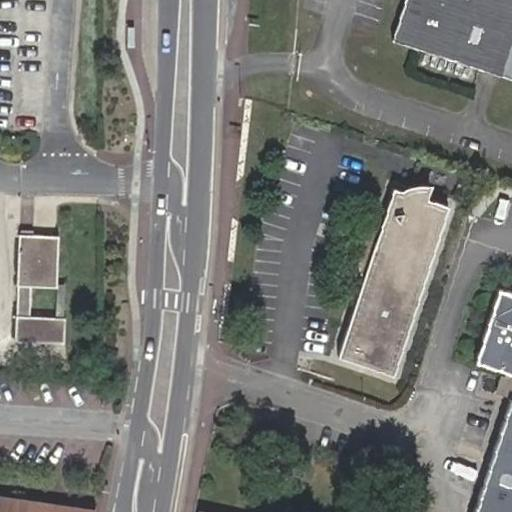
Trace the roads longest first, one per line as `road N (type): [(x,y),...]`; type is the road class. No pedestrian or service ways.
road 1 (primary): [(170,0),(155,298),(121,511)]
road 2 (primary): [(161,511),(191,302),(204,0)]
road 3 (unclassified): [(278,391),(416,434),(466,266)]
